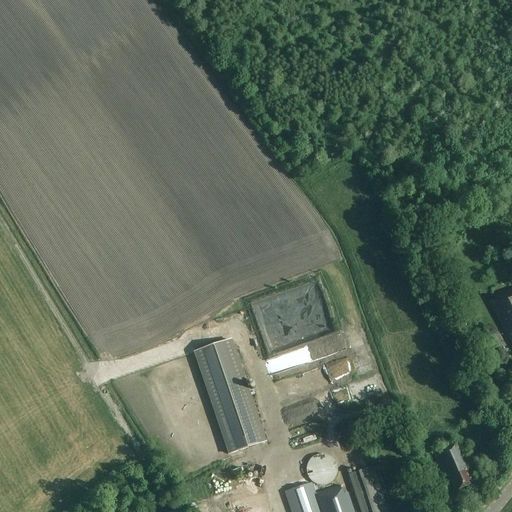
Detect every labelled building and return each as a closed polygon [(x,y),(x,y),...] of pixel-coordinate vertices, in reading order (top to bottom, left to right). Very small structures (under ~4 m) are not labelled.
[(511,290),(490,302),(511,344),(511,290)] [(231,340),(194,353),(228,455),(266,442),(231,340)] [(458,441),(433,452),(442,472),(445,478),(448,477),(455,493),(473,484),(467,471),(470,470),(458,441)] [(307,467),(307,472),(308,477),(311,481),(315,484),(320,485),(325,485),(330,484),(334,480),(337,477),(338,472),(338,468),(336,463),(334,460),(331,457),(329,455),(326,455),(322,454),(317,455),(312,458),(309,462),(307,467)] [(312,485),(286,493),(291,511),(387,511),(378,482),(373,468),(349,476),(354,491),(360,511),(353,511),(348,494),(344,495),(341,487),(315,495),(312,485)]
